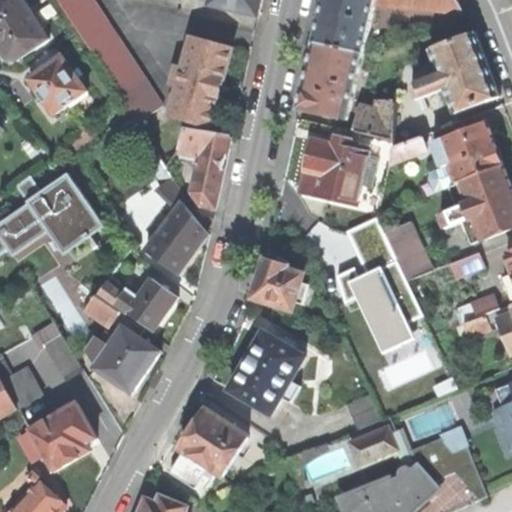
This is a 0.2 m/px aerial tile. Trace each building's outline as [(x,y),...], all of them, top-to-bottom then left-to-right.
[(21,0),(0,0),(0,52),(4,58),(7,61),(11,62),(15,61),(47,40),(21,0)] [(136,121),(137,122),(162,106),(92,0),(56,0),(129,110),(136,121)] [(210,0),(209,6),(257,17),(261,0),(210,0)] [(323,0),(322,9),(314,44),(362,54),(374,3),(374,0),(323,0)] [(416,2),(416,8),(447,13),(454,7),(416,2)] [(445,89),(455,114),(499,97),(487,66),(474,34),(430,51),(440,76),(412,87),(417,100),(445,89)] [(172,117),(210,127),(221,89),(231,50),(193,39),(185,70),(177,68),(173,85),(180,87),(172,117)] [(299,110),(348,121),(362,54),(314,44),(307,76),(299,110)] [(50,51),(45,54),(52,63),(57,60),(50,51)] [(38,60),(44,69),(52,63),(45,54),(38,60)] [(29,80),(54,115),(86,92),(61,57),(57,60),(52,63),(44,69),(38,73),(35,76),(29,80)] [(32,64),(38,73),(44,69),(38,60),(32,64)] [(355,133),(395,142),(396,103),(379,103),(378,112),(361,109),(355,133)] [(125,128),(136,121),(129,110),(117,118),(125,128)] [(458,185),(461,183),(505,167),(496,144),(488,122),(432,144),(442,169),(450,165),(458,185)] [(129,139),(162,187),(172,181),(174,180),(166,167),(142,130),(129,139)] [(203,206),(216,208),(224,172),(232,137),(187,131),(180,152),(183,153),(202,156),(194,193),(203,206)] [(393,147),(390,165),(427,151),(422,137),(393,147)] [(320,174),(315,196),(357,205),(368,154),(356,151),(358,143),(337,138),(335,146),(313,141),(310,154),(306,171),(320,174)] [(177,150),(166,167),(174,180),(184,164),(179,160),(183,153),(180,152),(177,150)] [(475,219),(483,241),(511,229),(511,185),(505,167),(461,183),(461,185),(469,205),(458,209),(440,216),(446,230),(464,223),(475,219)] [(75,254),(118,227),(82,171),(10,217),(3,206),(0,207),(0,267),(60,229),(75,254)] [(157,190),(178,209),(183,203),(185,200),(172,181),(162,187),(157,190)] [(450,189),(458,209),(469,205),(461,185),(450,189)] [(146,251),(178,275),(194,254),(209,234),(183,203),(178,209),(146,251)] [(125,222),(140,244),(147,235),(134,216),(125,222)] [(472,245),(483,241),(475,219),(464,223),(472,245)] [(346,236),(356,257),(388,242),(385,234),(379,221),(346,236)] [(411,222),(385,234),(388,242),(407,283),(433,271),(411,222)] [(115,239),(103,255),(119,267),(131,251),(115,239)] [(451,265),(457,279),(484,268),(478,254),(451,265)] [(103,255),(92,269),(109,281),(111,278),(119,267),(103,255)] [(260,280),(254,301),(294,312),(304,275),(288,271),(289,267),(265,261),(260,280)] [(81,285),(97,297),(107,284),(109,281),(92,269),(81,285)] [(109,281),(107,284),(124,296),(126,294),(127,294),(129,291),(111,278),(109,281)] [(129,313),(153,331),(166,315),(177,298),(153,280),(137,302),(129,313)] [(107,284),(97,297),(114,310),(117,305),(124,296),(107,284)] [(124,310),(129,313),(137,302),(127,294),(126,294),(124,296),(117,305),(124,310)] [(472,305),(477,319),(486,316),(501,310),(495,296),(472,305)] [(87,310),(111,328),(120,314),(114,310),(97,297),(87,310)] [(120,314),(124,310),(117,305),(114,310),(120,314)] [(511,315),(499,320),(511,355),(511,354),(511,305),(511,306),(511,309),(511,315)] [(469,338),(492,330),(486,316),(477,319),(464,324),(469,338)] [(45,343),(68,334),(63,322),(40,331),(45,343)] [(95,368),(126,389),(138,371),(144,376),(153,363),(160,353),(123,328),(95,368)] [(230,390),(272,415),(282,397),(291,403),(301,386),(292,381),(305,358),(263,334),(251,354),(247,352),(242,360),(237,369),(240,371),(230,390)] [(64,377),(81,367),(63,336),(45,347),(64,377)] [(29,368),(3,382),(18,409),(44,395),(29,368)] [(0,419),(18,409),(3,382),(0,376),(0,419)] [(494,411),(510,450),(511,449),(511,384),(497,390),(504,407),(494,411)] [(487,394),(494,411),(504,407),(497,390),(487,394)] [(377,398),(357,403),(364,425),(383,420),(377,398)] [(31,431),(54,473),(75,461),(91,452),(87,445),(98,439),(79,405),(31,431)] [(450,405),(411,420),(417,436),(456,421),(450,405)] [(180,450),(183,453),(217,473),(223,477),(248,437),(205,410),(193,430),(180,450)] [(352,443),(360,464),(397,450),(389,429),(352,443)] [(297,454),(302,480),(356,470),(351,443),(297,454)] [(170,474),(195,490),(204,475),(212,481),(217,473),(183,453),(170,474)] [(342,498),(347,511),(418,511),(445,489),(425,462),(418,466),(414,464),(409,465),(403,471),(405,475),(398,477),(396,473),(342,498)] [(29,480),(35,486),(38,482),(42,477),(37,472),(29,480)] [(10,511),(61,511),(66,507),(38,482),(35,486),(10,511)] [(141,511),(187,511),(189,508),(163,497),(160,504),(147,499),(141,511)]
